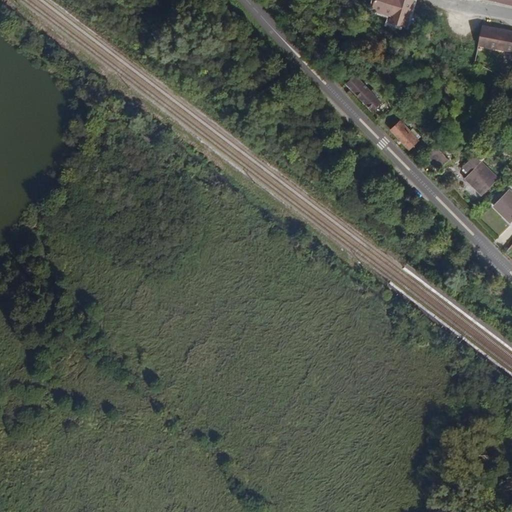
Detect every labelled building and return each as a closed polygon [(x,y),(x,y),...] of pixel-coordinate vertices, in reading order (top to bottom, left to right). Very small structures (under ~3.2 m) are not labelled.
[(404,25),(411,0),(370,0),(369,7),(389,14),(387,19),(404,25)] [(502,48),(507,27),(481,22),(478,44),(502,48)] [(511,49),(511,32),(509,32),(510,28),(507,27),(502,48),(511,49)] [(379,100),(360,81),(351,90),(370,109),(379,100)] [(409,111),(399,102),(392,109),(402,119),(405,115),(409,111)] [(415,118),(409,111),(405,115),(411,122),(415,118)] [(420,123),(415,118),(411,122),(416,127),(420,123)] [(417,138),(398,119),(389,128),(408,147),(417,138)] [(439,151),(433,145),(423,152),(426,155),(439,151)] [(447,158),(439,151),(426,155),(437,167),(447,158)] [(497,180),(473,155),(462,166),(469,173),(464,177),(481,195),(497,180)] [(511,192),(509,190),(494,206),(511,223),(511,192)]
